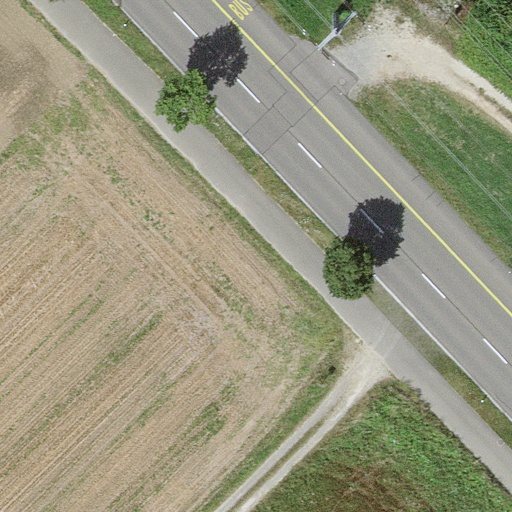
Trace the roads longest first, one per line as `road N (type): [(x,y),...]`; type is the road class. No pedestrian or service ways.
road 1 (primary): [(511,352),(180,0)]
road 2 (track): [(280,105),(343,58),(379,45),(426,46),(458,57),(511,95)]
road 3 (track): [(232,511),(398,357)]
